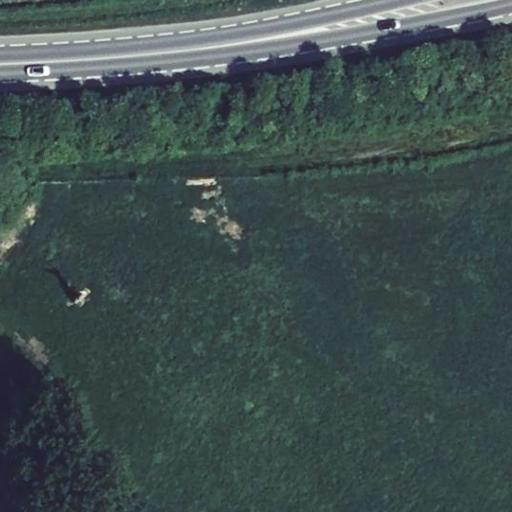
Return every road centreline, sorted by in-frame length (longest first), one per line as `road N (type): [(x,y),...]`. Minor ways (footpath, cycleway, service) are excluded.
road 1 (secondary): [(165,52),(315,38),(511,3)]
road 2 (secondary): [(407,0),(165,52)]
road 3 (secondary): [(0,64),(165,52)]
